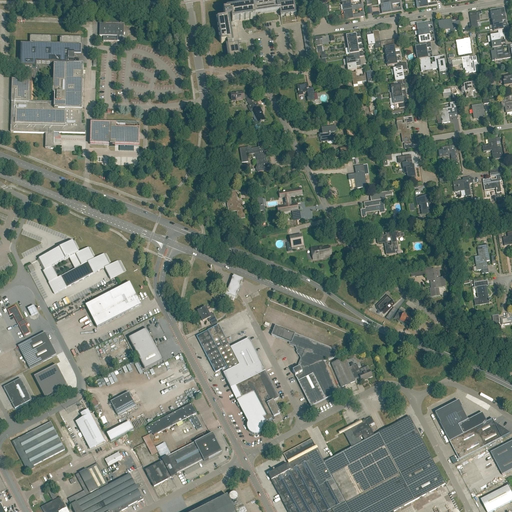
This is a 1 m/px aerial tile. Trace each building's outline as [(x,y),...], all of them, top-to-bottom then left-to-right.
[(276,6),(275,0),(255,4),(255,7),(224,12),(225,19),(218,20),(221,44),(227,43),(229,59),(240,57),(238,44),(232,45),(228,19),(236,17),(237,20),(255,17),(255,14),(274,11),(280,10),(280,16),(296,13),(294,3),(287,4),(285,5),(276,6)] [(352,10),(351,7),(351,2),(361,0),(350,0),(350,1),(341,2),(342,11),(352,10)] [(389,4),(380,5),(381,15),(391,13),(402,11),(401,8),(393,9),(392,5),(400,3),(399,0),(393,0),(389,1),(389,4)] [(417,0),(418,9),(437,6),(437,3),(439,2),(428,4),(427,2),(430,1),(429,0),(417,0)] [(352,10),(342,11),(344,21),(353,19),(359,18),(364,17),(363,13),(360,13),(360,14),(353,15),(352,11),(363,9),(362,5),(351,7),(352,10)] [(492,19),(501,18),(501,15),(505,14),(504,11),(504,10),(499,11),(498,9),(490,10),(492,19)] [(502,24),(502,21),(506,20),(505,17),(501,18),(492,19),(493,25),(502,24)] [(452,23),(452,20),(438,22),(440,32),(447,30),(447,29),(450,29),(451,33),(455,33),(455,28),(461,27),(460,24),(454,25),(454,22),(452,23)] [(417,32),(428,30),(428,26),(432,25),(432,23),(416,25),(417,32)] [(504,34),(508,34),(507,29),(503,30),(503,27),(507,26),(506,23),(502,24),(493,25),(494,32),(498,31),(501,30),(502,34),(504,34)] [(100,36),(104,36),(103,42),(120,42),(120,37),(124,37),(124,25),(100,24),(100,36)] [(418,38),(429,36),(429,32),(433,32),(433,29),(429,30),(428,30),(417,32),(418,38)] [(504,37),(504,34),(502,34),(501,30),(498,31),(498,35),(490,36),(491,42),(501,41),(500,37),(504,37)] [(373,38),(373,36),(370,37),(369,33),(366,33),(368,46),(374,45),(375,50),(381,49),(380,42),(380,40),(374,41),(373,38)] [(347,42),(357,41),(356,38),(360,37),(360,34),(346,36),(347,42)] [(426,46),(431,45),(430,39),(434,38),(434,35),(430,36),(429,36),(418,38),(419,44),(421,44),(425,43),(426,46)] [(83,76),(83,65),(74,64),(74,55),(81,56),(81,37),(60,36),(59,45),(51,45),(51,36),(30,36),(30,45),(21,44),(20,68),(28,68),(27,80),(12,79),(11,132),(14,133),(46,134),(45,149),(53,149),(53,146),(53,139),(54,133),(59,133),(85,134),(85,131),(85,126),(81,126),(82,110),(82,108),(83,76)] [(348,48),(358,47),(357,44),(362,44),(361,40),(357,41),(347,42),(348,48)] [(458,57),(460,56),(463,56),(472,54),(470,44),(470,40),(464,41),(464,40),(456,41),(457,46),(458,57)] [(495,48),(502,47),(501,44),(505,43),(505,40),(501,41),(491,42),(492,49),(493,48),(495,48)] [(431,48),(431,45),(426,46),(425,43),(421,44),(421,47),(415,47),(416,54),(427,52),(426,48),(431,48)] [(511,50),(510,48),(510,45),(507,46),(508,53),(504,54),(503,47),(502,47),(495,48),(493,48),(494,51),(491,52),(492,61),(494,61),(495,61),(511,58),(511,50)] [(348,48),(349,55),(352,54),(357,54),(358,58),(359,58),(364,57),(363,57),(362,53),(363,53),(363,52),(359,53),(358,50),(362,50),(362,49),(362,46),(358,47),(348,48)] [(395,53),(395,50),(399,49),(398,46),(395,46),(393,47),(390,47),(387,48),(385,48),(386,54),(395,53)] [(421,60),(428,59),(427,55),(432,54),(432,51),(428,52),(427,52),(416,54),(417,61),(421,60)] [(396,59),(395,56),(400,55),(399,52),(395,53),(386,54),(387,60),(396,59)] [(360,60),(359,58),(358,58),(357,54),(352,54),(353,58),(346,59),(347,66),(356,64),(355,61),(360,60)] [(426,71),(439,69),(437,61),(438,61),(437,57),(434,57),(435,64),(431,65),(430,59),(428,59),(421,60),(422,67),(425,67),(426,71)] [(437,61),(439,69),(439,73),(446,72),(444,61),(440,61),(440,57),(437,57),(438,61),(437,61)] [(469,58),(469,57),(461,58),(462,63),(466,63),(467,68),(465,69),(465,73),(469,72),(469,73),(476,72),(474,64),(474,62),(477,62),(476,57),(469,58)] [(402,68),(401,64),(397,65),(396,62),(401,61),(400,58),(396,59),(387,60),(388,67),(395,65),(396,69),(402,68)] [(403,75),(403,74),(402,71),(407,70),(406,63),(401,64),(402,68),(396,69),(393,70),(394,76),(403,75)] [(356,64),(347,66),(348,72),(357,70),(356,67),(361,66),(360,64),(356,64)] [(368,81),(367,74),(366,69),(363,69),(364,76),(356,78),(356,73),(351,74),(353,86),(358,85),(357,83),(368,81)] [(403,75),(394,76),(395,82),(397,82),(402,81),(403,85),(405,85),(409,84),(408,84),(408,80),(409,80),(404,80),(403,77),(408,77),(408,74),(403,74),(403,75)] [(504,86),(511,85),(511,77),(504,79),(504,82),(503,82),(503,83),(504,83),(504,86)] [(403,85),(402,81),(397,82),(398,86),(391,87),(392,93),(401,92),(401,91),(404,91),(404,88),(405,88),(405,85),(403,85)] [(308,89),(308,87),(308,84),(297,86),(298,94),(307,93),(308,98),(307,98),(307,102),(315,101),(313,89),(308,89)] [(473,84),(463,85),(463,86),(462,86),(461,87),(460,88),(460,89),(460,90),(460,91),(461,91),(461,92),(462,92),(462,93),(463,93),(464,93),(465,93),(465,94),(467,94),(468,96),(466,96),(467,99),(473,98),(476,98),(475,92),(474,92),(473,84)] [(401,92),(392,93),(393,99),(402,98),(402,97),(405,97),(405,94),(406,94),(405,91),(404,91),(401,91),(401,92)] [(249,106),(253,104),(252,102),(253,101),(250,94),(244,95),(243,92),(231,94),(232,101),(246,99),(249,106)] [(402,98),(393,99),(394,105),(398,105),(399,109),(408,107),(407,103),(405,103),(405,100),(407,100),(406,97),(405,97),(402,97),(402,98)] [(511,101),(505,103),(505,100),(501,101),(502,108),(506,107),(507,113),(511,112),(511,101)] [(253,104),(249,106),(247,107),(252,117),(255,116),(259,124),(265,120),(262,114),(263,113),(260,108),(256,110),(253,104)] [(442,116),(443,124),(450,123),(449,114),(457,113),(456,105),(450,106),(450,108),(438,110),(439,116),(442,116)] [(474,119),(485,117),(483,105),(472,106),(474,119)] [(407,130),(406,124),(410,124),(409,117),(403,118),(404,124),(402,125),(402,122),(397,122),(398,132),(400,131),(401,137),(406,136),(407,145),(412,145),(409,129),(407,130)] [(111,124),(91,123),(90,145),(104,145),(103,145),(104,143),(110,143),(110,145),(110,147),(115,147),(115,145),(134,146),(139,146),(140,129),(125,129),(125,124),(116,124),(111,124)] [(333,141),(335,140),(334,133),(337,133),(336,126),(321,129),(322,135),(320,135),(321,143),(327,142),(328,143),(328,144),(329,144),(332,144),(333,143),(333,142),(333,141)] [(497,149),(496,139),(489,140),(486,141),(487,144),(489,144),(490,146),(482,147),(483,151),(493,150),(493,153),(492,153),(493,160),(503,159),(501,148),(497,149)] [(265,173),(270,172),(269,166),(267,166),(265,151),(268,151),(266,142),(258,144),(258,148),(250,150),(250,149),(250,148),(249,148),(248,147),(240,149),(242,162),(248,161),(247,155),(256,154),(257,165),(256,165),(257,172),(265,171),(265,173)] [(458,164),(457,155),(455,145),(441,148),(441,151),(438,151),(439,157),(452,155),(453,165),(458,164)] [(402,163),(403,168),(407,167),(408,173),(406,173),(408,182),(413,181),(413,178),(416,178),(414,168),(413,168),(411,158),(405,159),(404,157),(399,157),(400,164),(402,163)] [(367,165),(363,166),(355,167),(356,174),(348,175),(349,180),(355,179),(357,189),(365,188),(367,187),(365,176),(369,175),(367,165)] [(496,189),(497,194),(502,193),(500,182),(501,182),(500,173),(490,174),(491,177),(496,176),(497,180),(491,181),(491,179),(483,180),(485,191),(496,189)] [(465,197),(471,196),(469,184),(472,184),(471,178),(468,178),(463,179),(463,181),(453,182),(455,193),(465,191),(465,197)] [(292,210),(298,209),(297,204),(291,205),(289,197),(302,195),(301,189),(279,193),(280,198),(284,198),(285,206),(278,207),(279,213),(292,211),(292,210)] [(238,202),(236,192),(226,194),(229,212),(237,211),(239,219),(244,218),(242,202),(238,202)] [(362,218),(367,217),(366,213),(379,211),(379,214),(385,213),(383,200),(386,200),(385,196),(390,196),(390,192),(376,194),(377,198),(371,198),(371,202),(364,203),(365,210),(361,210),(362,218)] [(432,213),(430,201),(433,200),(433,196),(429,197),(429,196),(420,198),(416,199),(417,206),(421,205),(422,215),(432,213)] [(395,254),(395,251),(398,250),(397,247),(396,238),(399,238),(398,232),(385,234),(386,236),(377,238),(378,245),(384,243),(386,255),(392,254),(395,254)] [(511,232),(507,233),(508,238),(503,238),(504,246),(511,245),(511,232)] [(112,265),(106,253),(96,259),(90,247),(80,252),(74,241),(37,260),(43,272),(45,271),(51,282),(49,283),(55,294),(104,269),(110,280),(126,272),(120,260),(112,265)] [(476,267),(477,271),(488,270),(487,265),(486,266),(486,262),(490,261),(487,245),(477,247),(478,255),(479,255),(479,258),(475,258),(476,264),(477,263),(478,267),(476,267)] [(322,248),(322,246),(311,248),(313,260),(324,258),(323,256),(332,255),(330,247),(322,248)] [(426,272),(427,281),(432,280),(432,283),(431,284),(432,289),(430,289),(431,295),(437,294),(436,289),(439,288),(438,288),(437,286),(445,284),(444,278),(446,278),(440,279),(439,270),(435,270),(426,272)] [(233,276),(226,294),(235,298),(242,280),(233,276)] [(488,298),(486,287),(488,287),(487,281),(474,283),(474,288),(476,288),(478,299),(474,300),(475,306),(489,304),(488,302),(489,302),(489,301),(488,301),(487,299),(488,298)] [(97,328),(141,306),(130,283),(85,306),(97,328)] [(233,302),(234,299),(235,298),(235,297),(226,294),(222,292),(220,297),(233,302)] [(390,302),(387,298),(385,300),(384,300),(377,307),(378,310),(380,312),(381,311),(385,314),(394,305),(390,301),(390,302)] [(25,335),(30,333),(16,306),(8,311),(10,315),(10,316),(13,314),(24,337),(25,337),(24,336),(25,335)] [(210,315),(206,308),(198,312),(203,322),(208,319),(210,322),(216,319),(213,314),(210,315)] [(396,316),(394,319),(399,322),(400,320),(403,322),(402,324),(411,329),(416,320),(417,319),(409,314),(409,315),(404,313),(399,310),(396,316)] [(511,317),(510,314),(506,315),(506,318),(501,319),(502,326),(511,324),(511,317)] [(204,351),(225,340),(219,326),(208,332),(197,338),(204,351)] [(336,357),(339,351),(275,326),(271,336),(291,343),(290,345),(295,347),(297,351),(296,352),(298,355),(299,355),(301,359),(297,369),(293,371),(294,374),(311,407),(333,396),(338,394),(325,362),(336,357)] [(163,361),(147,329),(129,339),(145,370),(163,361)] [(30,369),(57,355),(45,333),(18,347),(30,369)] [(272,419),(275,425),(282,421),(279,415),(280,414),(278,410),(273,401),(279,398),(265,371),(249,339),(230,349),(239,366),(228,372),(224,374),(231,389),(248,423),(247,425),(247,428),(248,430),(250,433),(252,434),(254,435),(255,435),(257,435),(260,434),(262,433),(263,432),(263,431),(264,428),(264,425),(264,423),(272,419)] [(225,340),(204,351),(215,373),(226,368),(228,372),(239,366),(230,349),(225,340)] [(366,380),(372,377),(369,371),(368,367),(359,370),(357,365),(349,368),(345,358),(331,364),(341,388),(355,382),(354,379),(360,377),(362,382),(366,380)] [(57,366),(34,377),(45,399),(68,387),(57,366)] [(15,409),(32,400),(21,379),(4,388),(15,409)] [(118,416),(136,407),(129,393),(111,402),(118,416)] [(93,408),(98,405),(95,398),(90,401),(93,408)] [(464,411),(459,401),(435,413),(440,423),(464,411)] [(149,426),(154,436),(188,419),(189,421),(192,420),(197,431),(203,428),(197,417),(195,419),(193,416),(197,414),(191,404),(149,426)] [(90,449),(105,441),(88,410),(81,414),(83,418),(76,422),(90,449)] [(440,423),(445,433),(469,421),(464,411),(440,423)] [(483,414),(469,421),(445,433),(450,442),(476,429),(488,423),(483,414)] [(350,511),(394,511),(412,502),(414,502),(377,434),(374,436),(369,426),(374,423),(371,417),(365,420),(360,423),(357,425),(357,426),(343,433),(343,434),(344,433),(352,448),(324,463),(350,511)] [(409,417),(377,434),(414,502),(445,485),(431,458),(409,417)] [(476,429),(485,447),(502,438),(511,434),(495,424),(493,420),(488,423),(476,429)] [(28,472),(34,469),(33,467),(65,450),(51,422),(13,442),(28,472)] [(111,442),(133,430),(129,422),(107,434),(111,442)] [(450,442),(459,460),(485,447),(476,429),(450,442)] [(212,434),(162,460),(163,462),(171,478),(172,479),(178,476),(177,474),(202,460),(203,462),(208,460),(217,455),(217,453),(219,454),(220,450),(219,449),(219,448),(215,440),(212,434)] [(350,511),(324,463),(312,439),(283,454),(288,464),(313,511),(350,511)] [(502,476),(511,470),(511,442),(491,453),(502,476)] [(109,467),(122,460),(118,453),(105,460),(109,467)] [(163,462),(157,465),(145,471),(154,487),(171,478),(163,462)] [(120,511),(122,511),(109,486),(97,464),(87,470),(108,511),(120,511)] [(288,511),(313,511),(288,464),(268,475),(271,481),(272,481),(284,504),(288,511)] [(108,511),(87,470),(76,475),(85,491),(68,500),(74,511),(108,511)] [(142,497),(130,475),(109,486),(122,511),(128,508),(127,507),(137,502),(138,503),(143,500),(142,497)] [(486,511),(491,511),(511,501),(511,494),(508,486),(481,500),(486,511)] [(53,500),(57,498),(52,490),(48,492),(53,500)] [(235,511),(227,496),(199,511),(196,511),(235,511)] [(68,511),(66,508),(60,498),(53,502),(41,508),(43,511),(68,511)]
